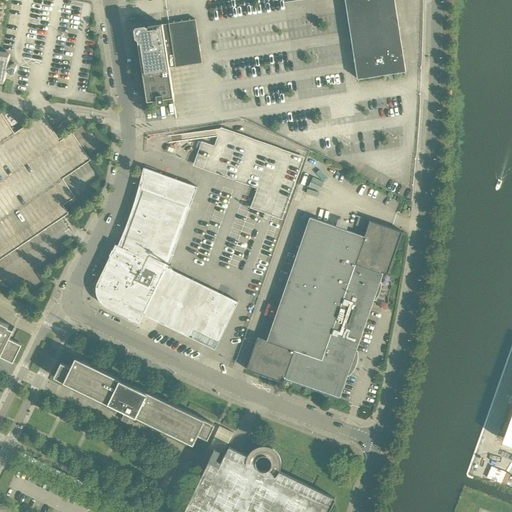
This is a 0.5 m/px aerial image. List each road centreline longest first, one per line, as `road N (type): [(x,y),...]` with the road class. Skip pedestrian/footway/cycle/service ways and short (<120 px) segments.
road 1 (unclassified): [(377,443),(416,277),(436,0)]
road 2 (unclassified): [(377,443),(254,397),(74,304)]
road 3 (unclassified): [(74,304),(127,159),(111,0)]
road 4 (unclassified): [(0,462),(74,304)]
road 5 (unclassified): [(74,304),(41,333),(0,419)]
